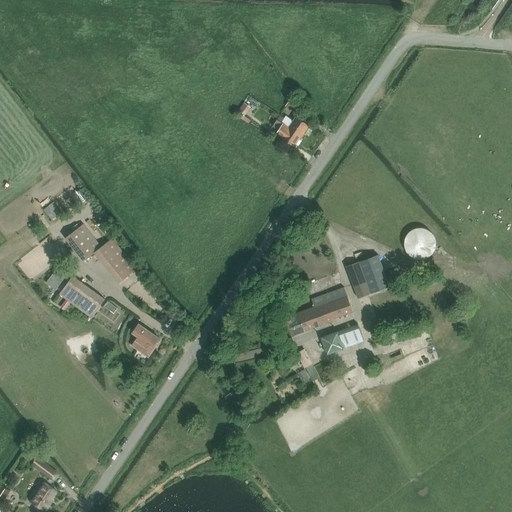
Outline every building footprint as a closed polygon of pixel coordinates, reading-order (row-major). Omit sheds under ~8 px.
[(296,113),(301,104),(296,101),(294,104),(290,101),(286,106),(296,113)] [(245,116),(251,108),(245,104),(237,115),(249,123),(251,120),(245,116)] [(309,125),(297,116),(294,120),(287,116),(285,118),(281,115),(278,119),(302,135),(309,125)] [(302,135),(278,119),(273,126),(280,130),(277,133),(295,146),(302,135)] [(113,238),(102,247),(84,224),(66,238),(84,261),(95,253),(119,283),(137,269),(113,238)] [(436,244),(436,240),(434,237),(433,234),(430,231),(427,230),(424,228),(421,228),(417,228),(414,229),(411,231),(408,234),(407,236),(405,239),(405,243),(405,246),(406,250),(408,253),(410,255),(413,257),(416,258),(420,259),(423,259),(427,258),(430,256),(432,253),(434,251),(435,247),(436,244)] [(378,254),(347,266),(359,298),(390,287),(378,254)] [(60,264),(46,283),(56,290),(70,271),(60,264)] [(105,299),(73,276),(60,294),(92,317),(105,299)] [(334,319),(354,311),(345,287),(312,300),(315,307),(298,313),(295,307),(288,310),(290,314),(282,317),(289,337),(334,320),(334,319)] [(154,346),(159,338),(156,336),(157,335),(152,332),(152,333),(139,324),(133,332),(141,338),(139,341),(137,340),(133,346),(139,350),(140,348),(148,354),(149,353),(151,354),(155,347),(154,346)] [(345,348),(339,331),(321,337),(328,354),(345,348)] [(318,366),(316,362),(312,364),(305,349),(298,352),(304,364),(313,380),(331,370),(326,361),(318,366)] [(56,472),(43,462),(38,468),(51,478),(56,472)] [(49,504),(57,491),(45,483),(32,501),(44,510),(45,509),(46,510),(50,504),(49,504)]
